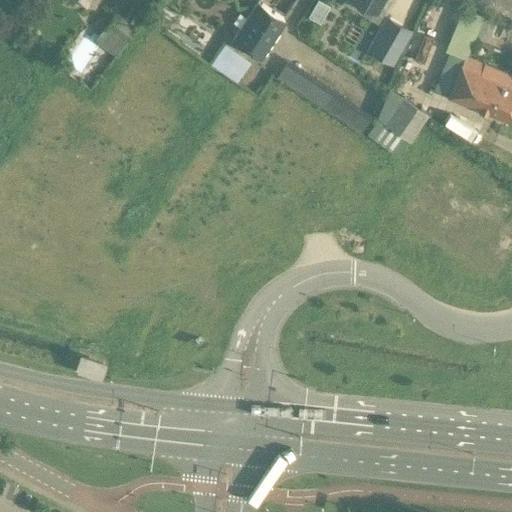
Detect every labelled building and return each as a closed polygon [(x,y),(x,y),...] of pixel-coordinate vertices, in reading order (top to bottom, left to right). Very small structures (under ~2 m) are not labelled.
[(358,0),(376,10),(381,0),(358,0)] [(258,1),(233,38),(259,55),(284,19),(258,1)] [(115,11),(103,26),(124,41),(135,27),(150,6),(144,2),(137,11),(136,10),(131,17),(130,17),(127,21),(115,11)] [(481,11),(462,3),(444,48),(463,55),(481,11)] [(157,11),(151,21),(165,30),(169,23),(168,18),(157,11)] [(410,29),(385,15),(366,48),(391,62),(410,29)] [(207,61),(233,79),(247,59),(221,40),(207,61)] [(511,84),(479,71),(483,62),(464,54),(448,95),(506,119),(511,104),(511,84)] [(281,62),(272,77),(358,128),(367,113),(281,62)] [(426,112),(390,85),(369,133),(396,153),(426,112)] [(110,361),(83,352),(77,370),(103,380),(110,361)]
